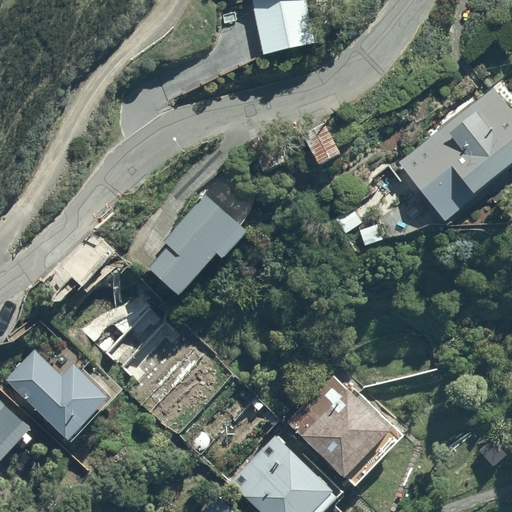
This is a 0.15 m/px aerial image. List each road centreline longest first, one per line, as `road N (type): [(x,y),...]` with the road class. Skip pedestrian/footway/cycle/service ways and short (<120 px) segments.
road 1 (residential): [(409,0),(353,68),(312,95),(196,122),(162,139),(0,288)]
road 2 (residential): [(0,242),(91,91),(175,0)]
